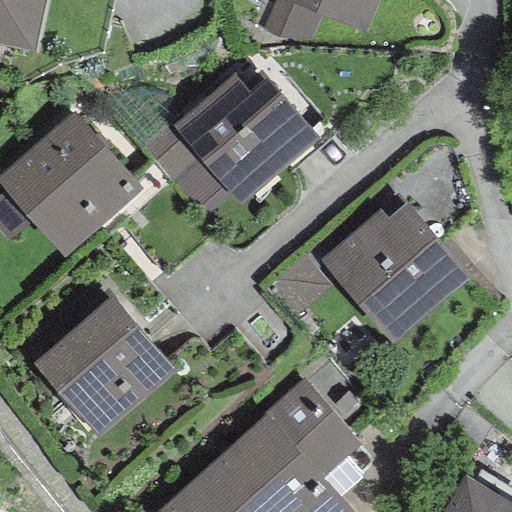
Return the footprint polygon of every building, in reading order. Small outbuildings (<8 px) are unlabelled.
[(43,0),(0,0),(0,45),(33,53),(43,0)] [(309,39),(320,15),(286,0),(273,0),(261,30),(277,39),(309,39)] [(286,0),(320,15),(363,34),(378,0),(286,0)] [(231,194),(240,205),(316,140),(265,79),(247,94),(234,74),(171,126),(231,194)] [(141,190),(73,111),(0,173),(0,185),(4,190),(31,222),(63,259),(141,190)] [(203,217),(231,194),(171,126),(143,150),(203,217)] [(0,233),(7,242),(31,222),(4,190),(0,193),(0,233)] [(465,280),(404,204),(387,219),(378,210),(319,261),(391,343),(465,280)] [(294,316),(329,288),(303,257),(269,285),(294,316)] [(174,371),(110,296),(31,365),(97,439),(174,371)] [(265,415),(157,511),(351,511),(321,479),(359,445),(302,379),(263,413),(265,415)] [(511,511),(511,506),(463,476),(442,511),(511,511)]
